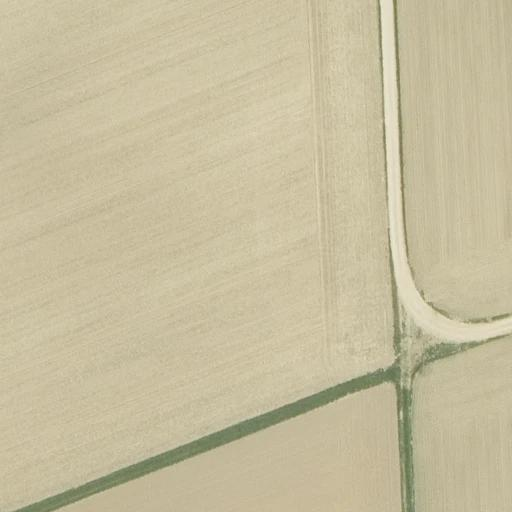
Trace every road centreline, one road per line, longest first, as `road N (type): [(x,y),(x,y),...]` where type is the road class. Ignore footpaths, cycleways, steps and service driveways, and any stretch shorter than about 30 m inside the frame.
road 1 (track): [(51,511),(402,372),(408,511)]
road 2 (track): [(385,0),(402,372),(511,328)]
